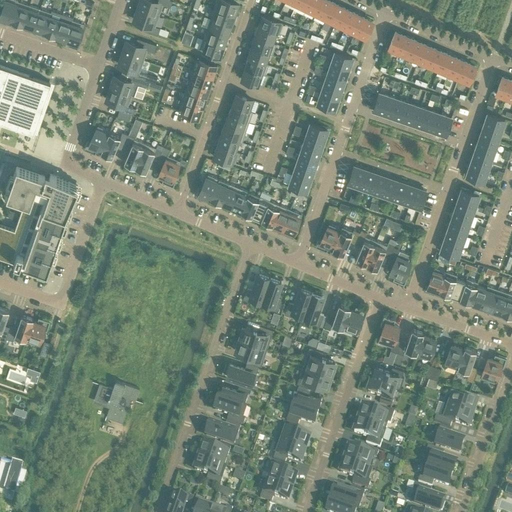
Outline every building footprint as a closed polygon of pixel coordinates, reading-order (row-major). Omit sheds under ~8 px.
[(11,22),(18,1),(14,0),(6,0),(1,14),(0,13),(0,21),(6,24),(8,21),(11,22)] [(150,0),(140,0),(137,8),(159,16),(163,5),(170,7),(173,1),(170,0),(156,0),(156,2),(150,0)] [(225,0),(216,0),(214,8),(234,15),(238,4),(225,0)] [(298,0),(296,4),(306,9),(310,0),(298,0)] [(310,0),(306,9),(316,14),(322,0),(310,0)] [(322,0),(316,14),(325,19),(333,2),(328,0),(322,0)] [(11,22),(22,26),(29,5),(18,1),(11,22)] [(325,19),(335,23),(343,7),(333,2),(325,19)] [(23,26),(33,29),(40,9),(29,5),(22,26),(23,26)] [(335,23),(345,28),(353,12),(343,7),(335,23)] [(159,16),(137,8),(133,19),(149,25),(146,31),(158,35),(160,27),(156,25),(159,16)] [(214,8),(210,18),(231,25),(234,15),(214,8)] [(43,33),(44,33),(50,16),(51,13),(40,9),(33,29),(43,33)] [(345,28),(355,33),(363,17),(353,12),(345,28)] [(44,33),(54,37),(60,20),(50,16),(44,33)] [(262,16),(259,27),(276,33),(279,34),(283,23),(262,16)] [(363,17),(355,33),(365,38),(373,22),(363,17)] [(210,18),(207,28),(227,35),(231,25),(210,18)] [(55,37),(65,40),(71,23),(60,20),(54,37),(55,37)] [(71,23),(65,40),(69,42),(68,45),(77,49),(80,41),(78,41),(84,24),(72,20),(71,23)] [(259,27),(255,37),(272,43),(273,43),(276,33),(259,27)] [(207,28),(203,38),(224,45),(227,35),(207,28)] [(388,48),(398,53),(405,36),(395,31),(388,48)] [(185,32),(182,38),(191,41),(193,35),(185,32)] [(398,53),(408,57),(415,40),(405,36),(398,53)] [(255,37),(252,47),(269,53),(269,54),(272,55),(276,44),(273,43),(272,43),(255,37)] [(126,41),(122,53),(144,60),(147,50),(154,53),(156,45),(137,38),(135,44),(126,41)] [(224,45),(203,38),(199,49),(220,56),(224,45)] [(408,57),(418,61),(425,44),(415,40),(408,57)] [(418,61),(428,65),(435,49),(425,44),(418,61)] [(252,47),(248,57),(265,63),(269,54),(269,53),(252,47)] [(428,65),(438,70),(445,53),(435,49),(428,65)] [(335,51),(331,62),(348,68),(352,57),(335,51)] [(133,69),(131,75),(145,80),(148,73),(140,71),(144,60),(122,53),(118,64),(133,69)] [(438,70),(448,74),(455,57),(445,53),(438,70)] [(248,57),(245,68),(262,74),(265,75),(269,64),(265,63),(248,57)] [(448,74),(458,78),(465,61),(455,57),(448,74)] [(196,59),(192,69),(213,76),(217,66),(196,59)] [(465,61),(458,78),(468,83),(475,66),(465,61)] [(331,62),(328,72),(345,78),(348,68),(331,62)] [(0,119),(33,131),(50,84),(0,66),(0,119)] [(262,74),(245,68),(241,78),(258,84),(262,74)] [(192,69),(189,79),(210,87),(213,76),(192,69)] [(328,72),(324,83),(341,88),(345,78),(328,72)] [(110,88),(132,95),(135,84),(145,88),(148,81),(145,80),(131,75),(129,82),(114,76),(110,88)] [(496,94),(506,97),(511,81),(511,80),(502,77),(496,94)] [(189,79),(185,90),(206,97),(210,87),(189,79)] [(324,83),(321,93),(338,99),(341,88),(324,83)] [(132,95),(110,88),(106,99),(121,104),(117,117),(128,121),(130,114),(133,115),(135,108),(128,106),(132,95)] [(185,90),(182,100),(202,107),(206,97),(185,90)] [(338,99),(321,93),(317,104),(334,109),(338,99)] [(373,110),(384,113),(389,96),(379,93),(373,110)] [(236,94),(232,105),(249,111),(249,110),(253,100),(236,94)] [(384,113),(394,117),(400,100),(389,96),(384,113)] [(202,107),(182,100),(178,110),(199,118),(202,107)] [(394,117),(404,120),(410,103),(400,100),(394,117)] [(404,120),(414,124),(420,107),(410,103),(404,120)] [(232,105),(228,115),(249,122),(253,111),(249,110),(249,111),(232,105)] [(414,124),(424,127),(430,110),(420,107),(414,124)] [(424,127),(435,131),(441,114),(430,110),(424,127)] [(488,113),(484,124),(501,130),(505,119),(488,113)] [(441,114),(435,131),(445,134),(451,118),(441,114)] [(228,115),(225,125),(245,132),(249,122),(228,115)] [(310,123),(307,134),(324,139),(327,129),(310,123)] [(484,124),(480,134),(497,140),(501,130),(484,124)] [(225,125),(221,135),(239,141),(238,142),(242,143),(245,132),(225,125)] [(97,149),(101,151),(102,151),(109,132),(110,132),(110,131),(97,126),(91,141),(88,140),(84,149),(95,154),(97,149)] [(118,143),(124,146),(128,135),(122,132),(120,137),(110,132),(109,132),(102,151),(101,151),(100,153),(112,158),(118,143)] [(307,134),(303,144),(320,150),(324,139),(307,134)] [(480,134),(477,144),(494,150),(497,140),(480,134)] [(124,163),(135,167),(145,143),(134,139),(135,137),(128,135),(124,146),(130,148),(124,163)] [(221,135),(218,145),(235,151),(238,142),(239,141),(221,135)] [(152,158),(158,160),(162,149),(156,147),(156,148),(145,143),(135,167),(146,172),(152,158)] [(303,144),(300,154),(317,160),(320,150),(303,144)] [(477,144),(473,155),(490,160),(494,150),(477,144)] [(235,151),(218,145),(214,156),(235,163),(239,152),(235,151)] [(164,146),(162,149),(158,160),(164,163),(159,175),(164,177),(161,182),(173,187),(177,177),(174,176),(180,161),(167,155),(170,149),(164,146)] [(300,154),(296,164),(313,170),(317,160),(300,154)] [(473,155),(470,165),(487,171),(490,160),(473,155)] [(296,164),(293,174),(310,180),(313,170),(296,164)] [(24,201),(21,208),(15,228),(0,223),(0,256),(47,272),(67,214),(66,213),(78,186),(45,172),(44,175),(16,165),(6,195),(24,201)] [(348,182),(358,186),(364,169),(354,165),(348,182)] [(487,171),(470,165),(466,176),(483,181),(487,171)] [(358,186),(369,190),(374,173),(364,169),(358,186)] [(369,190),(379,193),(385,176),(374,173),(369,190)] [(210,199),(219,179),(208,174),(201,191),(199,190),(196,197),(205,201),(206,198),(210,199)] [(310,180),(293,174),(289,185),(306,191),(310,180)] [(379,193),(389,197),(395,180),(385,176),(379,193)] [(210,199),(220,204),(229,183),(219,179),(210,199)] [(389,197),(399,200),(405,183),(395,180),(389,197)] [(221,204),(231,208),(239,188),(229,183),(220,204),(221,204)] [(399,200),(410,204),(415,187),(405,183),(399,200)] [(415,187),(410,204),(420,208),(426,190),(415,187)] [(240,212),(249,192),(239,188),(231,208),(240,212)] [(462,189),(458,199),(475,205),(479,194),(462,189)] [(240,212),(251,217),(259,196),(249,192),(240,212)] [(260,221),(261,221),(269,201),(259,196),(251,217),(260,220),(260,221)] [(458,199),(455,209),(472,215),(475,205),(458,199)] [(261,221),(271,225),(280,205),(269,201),(261,221)] [(339,208),(338,209),(350,213),(352,206),(340,202),(339,208)] [(272,225),(281,229),(290,209),(280,205),(271,225),(272,225)] [(290,209),(281,229),(285,231),(283,234),(293,238),(296,231),(294,230),(301,214),(290,209)] [(455,209),(451,220),(468,226),(472,215),(455,209)] [(451,220),(447,230),(464,236),(468,226),(451,220)] [(328,246),(332,248),(333,248),(341,229),(341,228),(329,223),(322,238),(319,237),(315,247),(326,251),(328,246)] [(349,241),(355,243),(360,232),(353,230),(353,231),(342,226),(341,228),(341,229),(333,248),(332,248),(331,250),(343,255),(349,241)] [(355,260),(366,265),(376,241),(365,236),(367,232),(361,230),(360,232),(355,243),(361,246),(355,260)] [(447,230),(444,240),(461,246),(464,236),(447,230)] [(461,246),(444,240),(440,251),(457,257),(461,246)] [(387,246),(376,241),(366,265),(377,270),(383,255),(389,258),(394,247),(395,244),(389,241),(387,246)] [(394,247),(389,258),(395,260),(390,272),(395,275),(393,280),(404,284),(408,275),(405,274),(410,262),(397,256),(400,249),(394,247)] [(438,292),(446,271),(434,267),(429,284),(426,283),(424,291),(434,294),(435,291),(438,292)] [(438,292),(449,296),(455,278),(456,278),(457,275),(446,271),(438,292)] [(250,297),(261,301),(269,278),(258,274),(252,290),(246,288),(242,300),(248,302),(250,297)] [(269,278),(261,301),(273,305),(271,310),(277,312),(281,300),(276,298),(281,282),(269,278)] [(459,299),(465,282),(456,278),(455,278),(449,296),(450,296),(459,299)] [(459,299),(470,303),(476,286),(477,286),(478,282),(466,278),(465,282),(459,299)] [(480,306),(491,310),(498,289),(487,285),(486,289),(487,289),(480,306)] [(471,303),(480,306),(487,289),(486,289),(477,286),(476,286),(470,303),(471,303)] [(292,312),(303,316),(311,293),(299,288),(294,305),(288,303),(284,314),(290,316),(292,312)] [(500,313),(501,314),(508,293),(498,289),(491,310),(500,313)] [(311,293),(303,316),(315,320),(313,324),(319,326),(323,315),(317,313),(323,297),(311,293)] [(501,314),(511,317),(511,316),(511,294),(508,293),(501,314)] [(349,310),(350,310),(350,307),(339,303),(334,318),(327,316),(323,327),(330,330),(330,328),(342,332),(344,327),(343,326),(349,310)] [(354,311),(350,310),(349,310),(343,326),(344,327),(356,331),(360,319),(364,320),(367,310),(355,306),(354,311)] [(0,339),(5,341),(6,339),(10,327),(4,325),(9,310),(0,307),(0,334),(0,335),(0,339)] [(271,322),(278,323),(280,313),(273,311),(271,322)] [(6,339),(13,341),(13,339),(25,343),(27,338),(26,338),(32,321),(33,319),(21,315),(16,329),(10,327),(6,339)] [(390,350),(396,353),(400,341),(394,339),(398,327),(393,325),(395,320),(384,316),(380,325),(384,327),(378,342),(391,347),(390,350)] [(36,322),(32,321),(26,338),(27,338),(39,342),(43,330),(47,331),(50,321),(38,317),(36,322)] [(244,326),(239,339),(262,347),(267,335),(269,335),(271,329),(259,325),(257,331),(244,326)] [(415,357),(416,355),(415,355),(422,335),(423,335),(423,333),(412,329),(407,343),(400,341),(396,353),(403,355),(403,353),(415,357)] [(415,355),(416,355),(428,359),(435,339),(423,335),(422,335),(415,355)] [(262,347),(239,339),(235,351),(249,356),(247,362),(258,366),(260,360),(258,359),(262,347)] [(39,355),(46,357),(51,343),(44,341),(39,355)] [(444,365),(457,369),(464,349),(463,349),(451,345),(444,365)] [(329,352),(341,356),(343,349),(332,346),(329,352)] [(472,382),(473,379),(477,368),(471,365),(476,351),(464,347),(463,349),(464,349),(457,369),(456,371),(467,375),(466,380),(472,382)] [(312,355),(307,367),(331,375),(335,362),(321,358),(323,352),(311,348),(309,354),(312,355)] [(477,368),(473,379),(480,381),(481,378),(494,382),(499,367),(503,368),(506,358),(494,354),(493,359),(488,357),(483,370),(477,368)] [(226,377),(249,385),(254,373),(256,373),(258,367),(246,363),(244,369),(230,364),(226,377)] [(424,376),(431,378),(435,367),(428,364),(424,376)] [(331,375),(307,367),(303,379),(301,378),(299,384),(311,388),(313,382),(326,387),(331,375)] [(376,368),(372,380),(395,388),(400,390),(404,378),(401,377),(403,371),(392,367),(390,373),(376,368)] [(435,367),(431,378),(437,380),(441,369),(435,367)] [(110,405),(106,417),(123,423),(128,407),(126,407),(129,398),(135,400),(139,389),(115,380),(113,388),(101,384),(96,400),(110,405)] [(395,388),(372,380),(367,393),(381,397),(379,403),(391,407),(393,401),(391,400),(395,388)] [(223,386),(219,398),(242,406),(246,394),(248,395),(250,389),(239,385),(237,391),(223,386)] [(298,393),(294,404),(318,412),(322,401),(308,396),(310,390),(298,386),(296,392),(298,393)] [(453,395),(449,407),(472,415),(476,402),(463,398),(465,392),(453,388),(451,394),(453,395)] [(242,406),(219,398),(215,410),(228,415),(226,420),(238,424),(240,418),(238,418),(242,406)] [(318,412),(294,404),(290,416),(288,415),(286,421),(298,425),(300,420),(314,424),(318,412)] [(16,406),(14,412),(19,413),(16,421),(23,423),(27,409),(16,406)] [(362,408),(358,420),(381,428),(385,416),(388,417),(390,411),(378,407),(376,412),(362,408)] [(472,415),(449,407),(445,419),(443,418),(440,424),(452,428),(454,422),(468,427),(472,415)] [(381,428),(358,420),(354,432),(368,437),(365,443),(377,447),(379,441),(377,440),(381,428)] [(206,436),(229,444),(233,432),(236,432),(238,426),(226,422),(224,428),(210,423),(206,436)] [(286,430),(282,442),(305,450),(309,438),(295,433),(297,427),(286,423),(284,429),(286,430)] [(436,445),(459,453),(463,441),(449,436),(451,430),(440,426),(438,432),(440,433),(436,445)] [(305,450),(282,442),(278,455),(275,454),(273,460),(285,464),(287,458),(301,463),(305,450)] [(203,445),(198,458),(221,466),(226,453),(228,454),(230,448),(218,444),(216,450),(203,445)] [(348,448),(344,460),(367,468),(372,456),(374,457),(376,451),(364,447),(362,452),(348,448)] [(433,455),(429,466),(452,474),(456,462),(442,458),(444,452),(432,448),(430,454),(433,455)] [(221,466),(198,458),(194,470),(208,475),(206,480),(217,485),(219,478),(217,478),(221,466)] [(367,468),(344,460),(340,472),(354,477),(352,483),(363,487),(365,481),(363,480),(367,468)] [(273,468),(268,480),(291,488),(296,476),(282,471),(284,465),(272,461),(270,467),(273,468)] [(452,474),(429,466),(425,478),(422,477),(420,483),(432,487),(434,481),(448,486),(452,474)] [(236,470),(234,477),(243,480),(245,473),(236,470)] [(291,488),(268,480),(264,493),(262,492),(260,498),(271,502),(273,496),(287,501),(291,488)] [(417,491),(420,492),(416,504),(439,511),(443,500),(429,495),(431,489),(420,485),(417,491)] [(228,495),(231,491),(223,486),(220,491),(228,495)] [(335,487),(331,499),(354,507),(358,495),(360,496),(362,490),(351,486),(349,492),(335,487)] [(166,511),(168,511),(181,511),(183,507),(189,509),(193,497),(187,495),(186,500),(174,496),(171,502),(169,502),(166,511)] [(196,511),(210,511),(212,509),(200,505),(201,500),(195,498),(191,510),(197,511),(196,511)] [(352,511),(354,507),(331,499),(327,511),(330,511),(352,511)]
